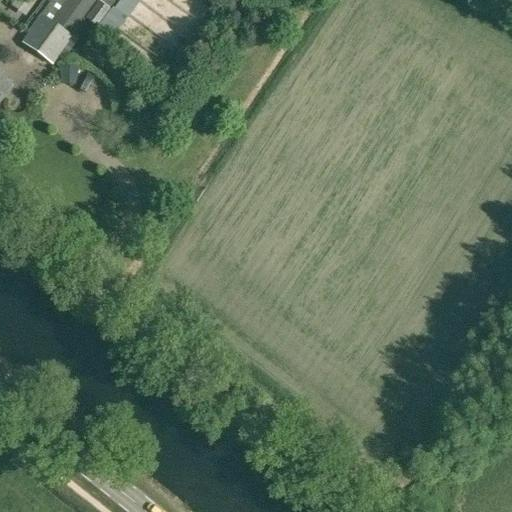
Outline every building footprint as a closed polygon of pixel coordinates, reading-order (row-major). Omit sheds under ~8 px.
[(19,0),(31,8),(37,0),(19,0)] [(110,6),(102,0),(64,0),(49,20),(41,15),(21,43),(51,65),(58,55),(64,59),(79,37),(74,33),(87,15),(98,23),(110,6)] [(49,20),(64,0),(51,0),(41,15),(49,20)] [(117,0),(107,15),(123,25),(140,0),(117,0)] [(0,99),(11,85),(0,76),(0,99)]
